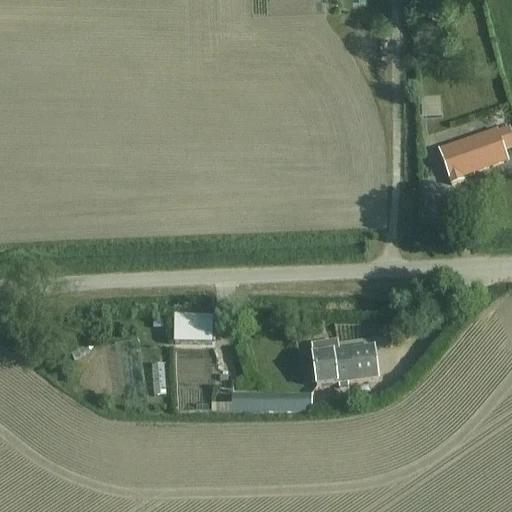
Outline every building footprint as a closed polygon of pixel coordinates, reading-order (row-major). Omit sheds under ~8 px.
[(439,102),(420,104),(421,121),(440,120),(439,102)] [(439,152),(451,187),(463,183),(462,179),(508,163),(504,152),(511,148),(511,138),(509,130),(498,134),(497,132),(439,152)] [(210,319),(174,319),(174,333),(210,333),(210,319)] [(164,321),(153,321),(153,330),(164,330),(164,321)] [(377,381),(373,351),(339,355),(337,345),(312,348),(314,358),(312,359),(316,389),(377,381)] [(312,398),(232,398),(231,411),(312,410),(312,398)]
